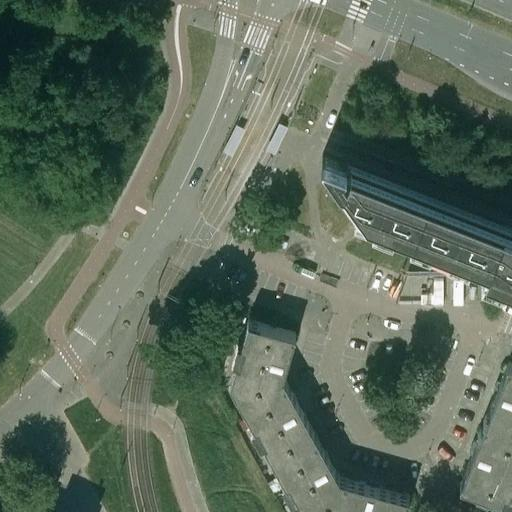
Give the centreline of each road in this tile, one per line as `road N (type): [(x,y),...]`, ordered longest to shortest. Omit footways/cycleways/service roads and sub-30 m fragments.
road 1 (residential): [(350,296),(329,364),(372,442),(405,448),(435,429),(480,316)]
road 2 (residential): [(30,406),(162,218)]
road 3 (residential): [(350,296),(162,218)]
road 4 (primary): [(356,0),(511,64)]
road 5 (residential): [(210,121),(231,101),(274,0)]
road 6 (residential): [(480,316),(419,314),(350,296)]
road 7 (residential): [(226,0),(210,121)]
road 8 (residential): [(90,511),(30,406)]
